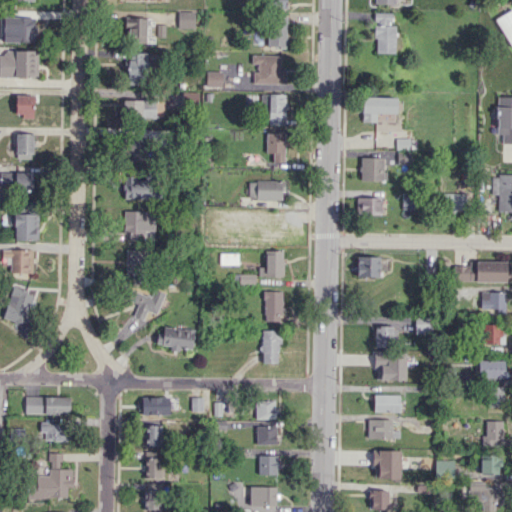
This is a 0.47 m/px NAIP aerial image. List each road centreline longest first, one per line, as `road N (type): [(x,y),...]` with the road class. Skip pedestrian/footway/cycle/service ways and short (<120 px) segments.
road 1 (residential): [(80,0),(76,289),(110,381),(106,511)]
road 2 (residential): [(330,0),(322,511)]
road 3 (residential): [(0,379),(324,382)]
road 4 (residential): [(328,240),(511,242)]
